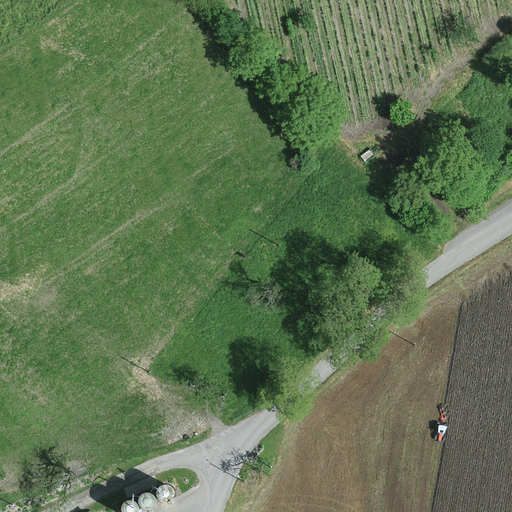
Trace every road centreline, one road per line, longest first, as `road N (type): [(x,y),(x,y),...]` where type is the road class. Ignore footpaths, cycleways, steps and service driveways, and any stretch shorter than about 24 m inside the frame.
road 1 (tertiary): [(214,511),(242,448),(293,395),(391,301),(511,218)]
road 2 (track): [(46,511),(140,465),(237,456)]
